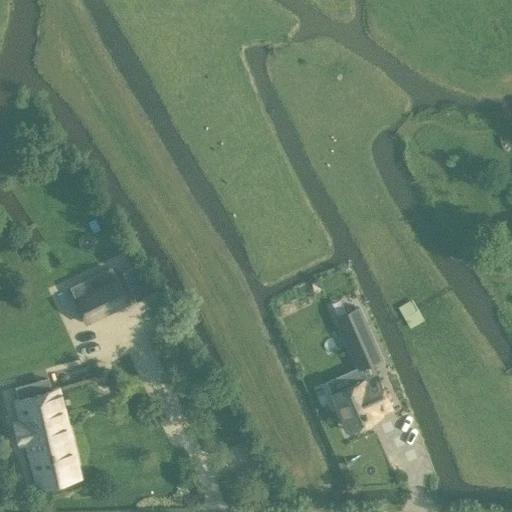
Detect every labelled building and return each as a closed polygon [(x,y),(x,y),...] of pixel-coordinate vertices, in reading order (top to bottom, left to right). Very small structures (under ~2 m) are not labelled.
[(37,130),(30,132),(32,139),(39,137),(37,130)] [(75,298),(74,299),(86,322),(129,302),(118,278),(117,278),(75,298)] [(412,299),(398,308),(410,328),(424,320),(412,299)] [(364,382),(333,395),(349,432),(380,418),(378,413),(392,406),(380,379),(373,365),(382,361),(359,310),(337,319),(360,371),(363,369),(370,383),(366,385),(364,382)] [(38,487),(82,476),(60,388),(17,399),(24,426),(17,428),(21,442),(27,441),(38,487)]
